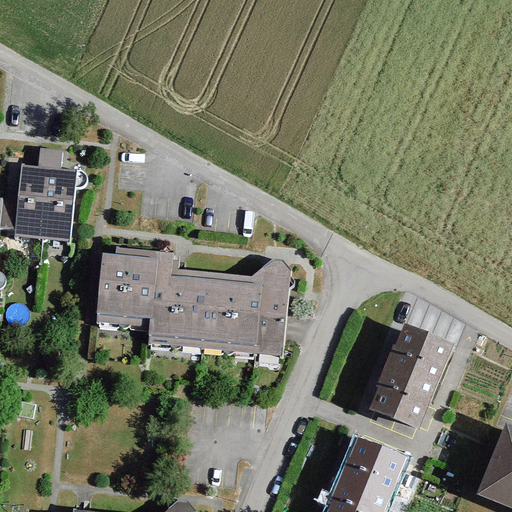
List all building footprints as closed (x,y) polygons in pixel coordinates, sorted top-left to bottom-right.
[(3,237),(72,246),(82,174),(62,172),(65,152),(39,149),(36,172),(25,171),(21,204),(6,202),(5,214),(3,237)] [(178,258),(107,252),(101,337),(153,335),(151,359),(288,369),(299,285),(287,262),(276,261),(254,283),(175,277),(178,258)] [(408,334),(373,414),(426,437),(461,356),(408,334)] [(511,511),(511,426),(481,500),(509,511),(511,511)] [(396,511),(416,467),(366,446),(337,511),(396,511)] [(329,511),(338,495),(319,486),(305,511),(329,511)]
